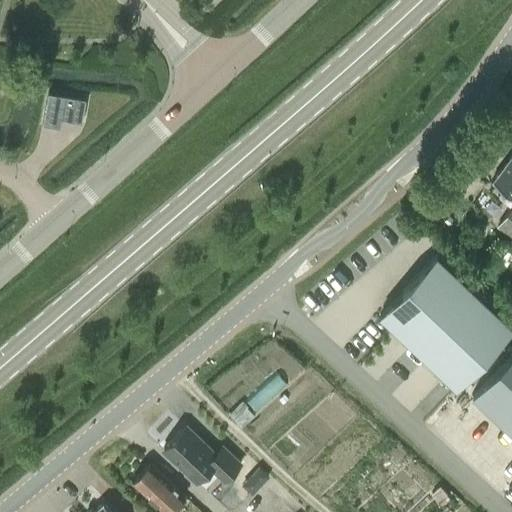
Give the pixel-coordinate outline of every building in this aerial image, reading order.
[(86,94),(48,91),(46,124),(64,125),(65,117),(85,118),(86,94)] [(511,158),(509,156),(491,180),(511,195),(511,158)] [(511,204),(497,225),(511,236),(511,204)] [(511,328),(511,322),(438,252),(380,313),(457,386),(511,328)] [(511,350),(471,394),(511,432),(511,350)] [(282,403),(288,398),(284,393),(278,398),(282,403)] [(242,401),(229,413),(241,426),(250,418),(244,411),(248,407),(242,401)] [(184,425),(163,447),(197,479),(209,466),(224,480),(241,462),(222,444),(213,453),(184,425)] [(165,511),(168,511),(185,495),(150,461),(132,480),(165,511)] [(269,474),(259,465),(249,475),(259,484),(269,474)] [(112,511),(103,501),(92,511),(112,511)]
